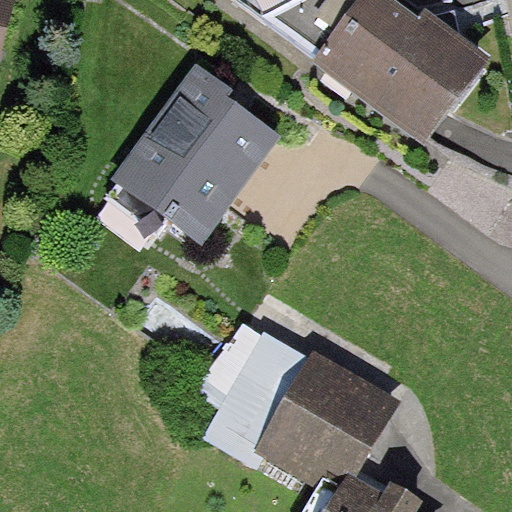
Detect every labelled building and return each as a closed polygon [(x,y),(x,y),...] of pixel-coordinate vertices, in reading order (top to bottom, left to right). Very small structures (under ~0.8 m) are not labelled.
[(0,0),(0,90),(23,0),(0,0)] [(361,0),(329,0),(278,30),(333,71),(326,79),(433,155),(488,81),(377,1),(372,7),(361,0)] [(449,0),(398,0),(424,16),(452,12),(449,0)] [(204,82),(110,215),(161,250),(172,234),(208,259),(283,151),(233,116),(240,107),(204,82)] [(199,412),(218,423),(202,450),(253,478),(261,465),(343,511),(349,501),(356,505),(406,417),(246,328),(199,412)] [(343,511),(342,511),(408,511),(395,504),(390,511),(367,511),(356,505),(349,501),(343,511)]
